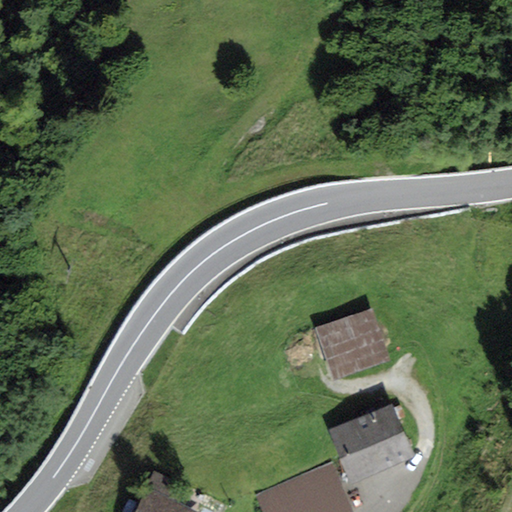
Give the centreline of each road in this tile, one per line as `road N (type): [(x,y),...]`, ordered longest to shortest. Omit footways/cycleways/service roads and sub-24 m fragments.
road 1 (secondary): [(27,511),(160,305),(251,231),(333,205),(511,182)]
road 2 (track): [(378,511),(423,460),(421,417),(398,388),(324,384)]
